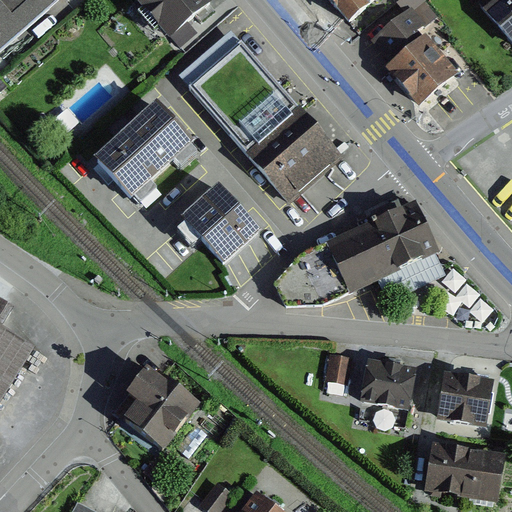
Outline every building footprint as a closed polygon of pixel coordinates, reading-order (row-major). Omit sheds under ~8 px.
[(0,0),(0,57),(60,4),(56,0),(0,0)] [(164,44),(209,5),(204,0),(127,0),(164,44)] [(372,0),(322,0),(344,24),(372,0)] [(418,108),(457,74),(424,36),(445,19),(428,0),(404,0),(401,2),(406,9),(372,37),(394,62),(385,70),(418,108)] [(511,0),(506,0),(502,4),(498,0),(485,0),(478,7),(487,17),(511,44),(511,0)] [(331,173),(343,164),(231,35),(177,82),(288,210),(303,197),(322,219),(350,195),(331,173)] [(130,204),(192,149),(159,112),(97,168),(130,204)] [(257,238),(221,195),(183,227),(219,270),(257,238)] [(437,257),(415,209),(324,249),(298,264),(273,291),(286,315),(327,311),(437,257)] [(0,325),(8,313),(0,308),(0,405),(32,356),(0,335),(0,325)] [(356,366),(334,360),(328,386),(349,391),(356,366)] [(199,409),(140,373),(120,399),(130,408),(118,425),(160,457),(199,409)] [(417,376),(373,373),(370,411),(414,414),(417,376)] [(496,385),(449,381),(445,424),(492,428),(496,385)] [(507,461),(439,453),(434,496),(501,505),(507,461)] [(277,511),(258,496),(244,511),(277,511)]
